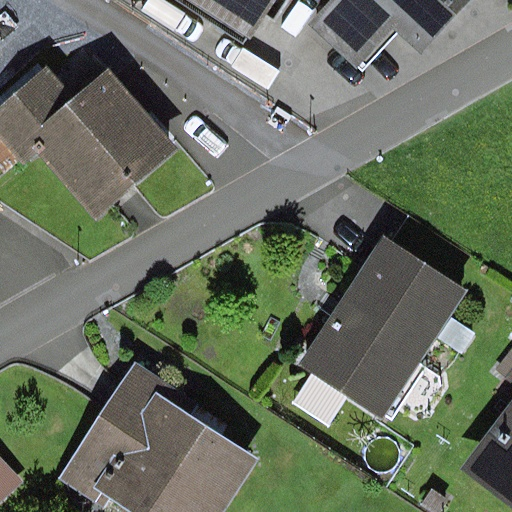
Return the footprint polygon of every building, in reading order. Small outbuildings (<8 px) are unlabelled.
[(201,0),(276,48),(307,0),(201,0)] [(362,0),(338,25),(385,71),(418,37),(442,61),(500,0),(362,0)] [(54,88),(4,129),(28,159),(49,142),(103,207),(168,154),(118,94),(83,123),(54,88)] [(396,254),(321,366),(389,412),(465,300),(396,254)] [(174,377),(106,474),(134,494),(141,484),(180,511),(248,511),(278,471),(188,408),(198,394),(174,377)] [(511,441),(491,470),(511,485),(511,441)] [(0,473),(0,503),(15,490),(0,473)]
